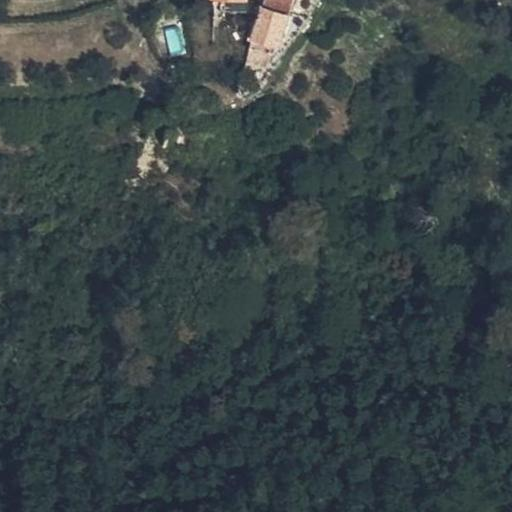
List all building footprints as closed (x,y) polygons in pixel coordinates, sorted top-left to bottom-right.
[(252,0),(252,1),(278,9),(281,0),(252,0)] [(264,48),(278,9),(252,1),(237,38),(264,48)] [(264,78),(272,51),(250,45),(242,72),(264,78)] [(125,136),(145,142),(149,127),(153,116),(119,105),(116,119),(129,123),(125,136)] [(176,124),(170,150),(184,154),(191,128),(176,124)]
